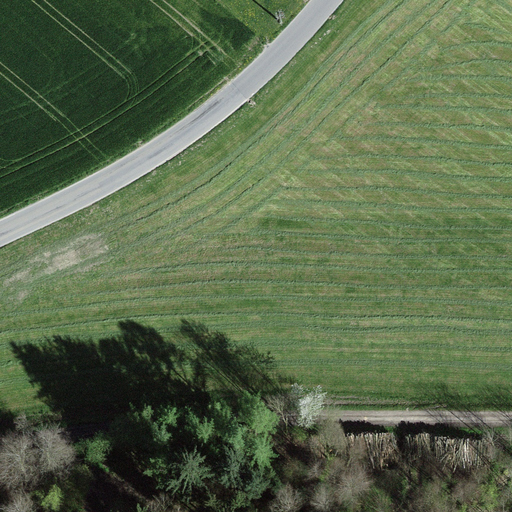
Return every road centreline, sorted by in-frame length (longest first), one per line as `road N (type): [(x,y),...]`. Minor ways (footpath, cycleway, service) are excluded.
road 1 (track): [(0,446),(85,434),(511,418)]
road 2 (tertiary): [(0,232),(119,173),(213,112),(327,0)]
